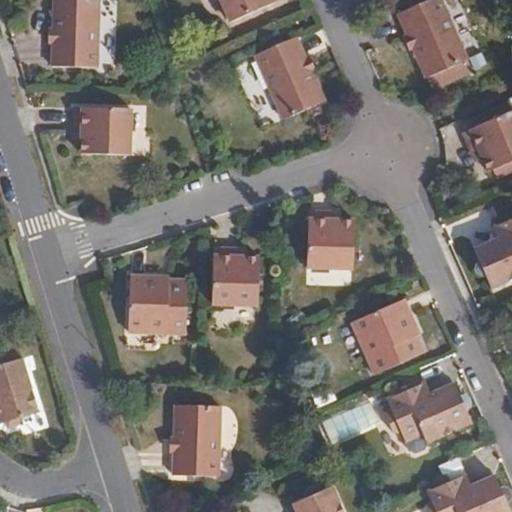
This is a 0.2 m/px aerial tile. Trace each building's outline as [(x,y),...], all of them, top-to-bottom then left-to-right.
[(56,46),(54,46),(54,70),(98,72),(100,1),(97,1),(96,0),(55,0),(55,35),(57,35),(56,46)] [(230,0),(240,21),(285,1),(284,0),(230,0)] [(434,0),(399,15),(413,48),(416,47),(420,57),(418,58),(428,80),(468,62),(441,0),(434,0)] [(306,63),(308,63),(298,39),(257,57),(286,122),(327,103),(312,72),(311,72),(306,63)] [(416,47),(413,48),(408,50),(413,61),(418,58),(420,57),(416,47)] [(312,61),(308,63),(306,63),(311,72),(312,72),(317,69),(312,61)] [(279,119),(253,62),(235,70),(261,127),(279,119)] [(76,109),(76,136),(84,136),(83,144),(83,158),(125,159),(125,110),(76,109)] [(465,135),(474,157),(482,154),(485,161),(491,173),(511,164),(511,119),(510,114),(465,135)] [(84,136),(76,136),(76,144),(83,144),(84,136)] [(482,154),(474,157),(477,164),(485,161),(482,154)] [(331,220),(331,211),(307,211),(306,259),(354,261),(355,221),(339,221),(331,220)] [(339,212),(331,211),(331,220),(339,221),(339,212)] [(511,237),(503,241),(502,239),(476,250),(494,289),(511,281),(511,221),(507,223),(511,234),(511,237)] [(497,228),(502,239),(503,241),(511,237),(511,234),(507,223),(497,228)] [(239,259),(239,250),(215,250),(213,298),(260,301),(261,260),(247,260),(239,259)] [(247,251),(239,250),(239,259),(247,260),(247,251)] [(130,279),(128,334),(187,336),(188,283),(170,282),(170,280),(130,279)] [(405,302),(352,326),(375,378),(425,355),(418,340),(421,338),(405,302)] [(0,341),(0,359),(21,352),(16,336),(0,341)] [(21,352),(0,359),(0,418),(4,417),(8,422),(18,420),(20,412),(38,406),(21,352)] [(409,410),(403,396),(376,408),(379,416),(375,423),(383,442),(391,443),(398,459),(405,463),(414,459),(416,452),(472,427),(455,389),(419,404),(420,405),(409,410)] [(413,391),(403,396),(409,410),(420,405),(419,404),(413,391)] [(177,454),(175,454),(174,478),(218,480),(221,409),(177,407),(175,443),(177,443),(177,454)] [(472,492),(471,491),(465,478),(454,483),(460,498),(472,492)] [(454,483),(426,495),(429,502),(425,510),(426,511),(509,511),(496,481),(471,491),(472,492),(460,498),(454,483)] [(342,511),(333,491),(294,507),(296,511),(342,511)]
